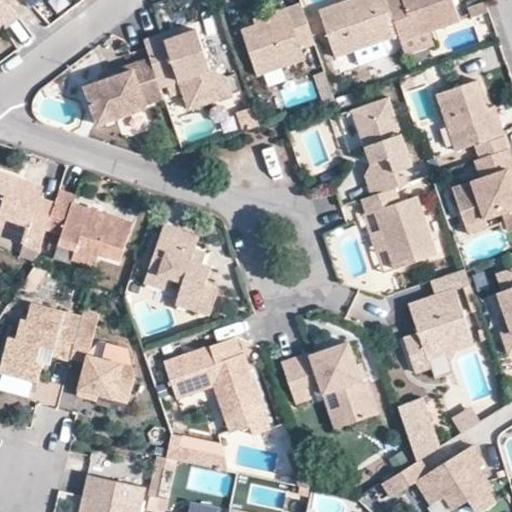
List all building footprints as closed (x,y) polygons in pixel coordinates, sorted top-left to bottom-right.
[(7,31),(21,20),(10,6),(4,0),(0,0),(0,29),(3,27),(7,31)] [(390,0),(354,0),(324,11),(342,59),(403,37),(390,0)] [(406,46),(433,36),(465,25),(455,0),(390,0),(403,37),(406,46)] [(304,52),(320,47),(305,6),(289,11),(291,18),(259,29),(245,34),(261,78),(308,62),(304,52)] [(256,23),(259,29),(291,18),(289,11),(256,23)] [(181,28),(169,32),(172,40),(184,35),(181,28)] [(169,32),(147,40),(154,59),(164,89),(183,82),(193,110),(236,95),(229,78),(213,71),(198,30),(184,35),(172,40),(169,32)] [(406,46),(410,56),(437,47),(433,36),(406,46)] [(149,103),(167,97),(164,89),(154,59),(120,72),(123,80),(110,84),(89,92),(101,124),(150,107),(149,103)] [(107,77),(110,84),(123,80),(120,72),(107,77)] [(485,158),(511,148),(511,143),(509,135),(501,138),(492,109),(483,81),(443,94),(461,151),(480,145),(485,158)] [(400,187),(404,186),(399,171),(416,165),(393,98),(357,109),(375,163),(369,178),(375,195),(400,187)] [(501,138),(509,135),(500,107),(492,109),(501,138)] [(511,148),(485,158),(479,160),(486,180),(457,189),(470,227),(506,215),(511,231),(511,230),(511,148)] [(26,243),(43,248),(50,228),(55,213),(58,203),(42,197),(43,193),(14,183),(16,175),(0,170),(0,212),(3,213),(0,221),(0,230),(27,240),(26,243)] [(45,185),(16,175),(14,183),(43,193),(45,185)] [(375,195),(365,199),(369,214),(366,215),(372,234),(384,230),(391,249),(379,253),(386,274),(442,255),(421,196),(405,202),(400,187),(375,195)] [(78,195),(63,190),(58,203),(55,213),(70,219),(75,203),(78,195)] [(55,213),(50,228),(65,234),(61,244),(83,252),(121,266),(135,225),(75,203),(70,219),(55,213)] [(169,226),(152,272),(187,284),(183,296),(180,305),(216,318),(225,292),(210,287),(216,269),(206,266),(195,262),(199,251),(203,238),(169,226)] [(384,230),(372,234),(379,253),(391,249),(384,230)] [(210,255),(199,251),(195,262),(206,266),(210,255)] [(121,266),(83,252),(81,261),(118,274),(121,266)] [(507,287),(502,289),(511,318),(511,268),(502,272),(507,287)] [(187,284),(152,272),(148,285),(183,296),(187,284)] [(430,357),(451,350),(448,344),(475,334),(459,286),(411,302),(420,330),(407,334),(420,370),(433,366),(430,357)] [(511,348),(511,318),(502,289),(493,293),(511,349),(511,348)] [(71,363),(79,334),(63,330),(66,319),(32,310),(28,329),(22,328),(17,346),(10,344),(0,380),(39,390),(44,371),(37,369),(43,349),(55,352),(54,358),(71,363)] [(84,312),(83,319),(99,323),(101,316),(84,312)] [(99,323),(83,319),(72,360),(87,364),(80,391),(99,396),(129,404),(135,383),(120,379),(124,365),(132,367),(128,350),(100,343),(92,349),(99,323)] [(448,344),(451,350),(477,340),(475,334),(448,344)] [(225,386),(234,413),(241,434),(254,430),(257,438),(273,432),(250,367),(241,370),(238,359),(242,358),(236,340),(168,363),(181,398),(225,386)] [(285,361),(294,389),(321,380),(325,393),(339,388),(350,420),(379,411),(366,373),(362,374),(352,342),(314,355),(312,351),(285,361)] [(246,356),(242,358),(238,359),(241,370),(250,367),(246,356)] [(321,380),(294,389),(297,401),(325,393),(321,380)] [(339,388),(325,393),(336,426),(350,420),(339,388)] [(99,396),(80,391),(78,397),(98,402),(99,396)] [(426,399),(400,408),(420,463),(422,462),(442,446),(426,399)] [(473,407),(454,419),(463,433),(482,422),(473,407)] [(241,434),(234,413),(227,415),(235,436),(241,434)] [(170,436),(168,462),(224,467),(226,441),(170,436)] [(420,463),(384,485),(392,499),(418,484),(432,508),(446,499),(453,511),(454,511),(469,503),(474,511),(486,511),(497,506),(490,495),(494,493),(480,470),(486,467),(474,448),(430,475),(422,462),(420,463)] [(166,460),(159,459),(150,500),(158,501),(166,460)] [(81,511),(86,511),(90,497),(110,501),(114,483),(89,478),(81,511)] [(114,483),(110,501),(90,497),(86,511),(139,511),(145,490),(114,483)]
